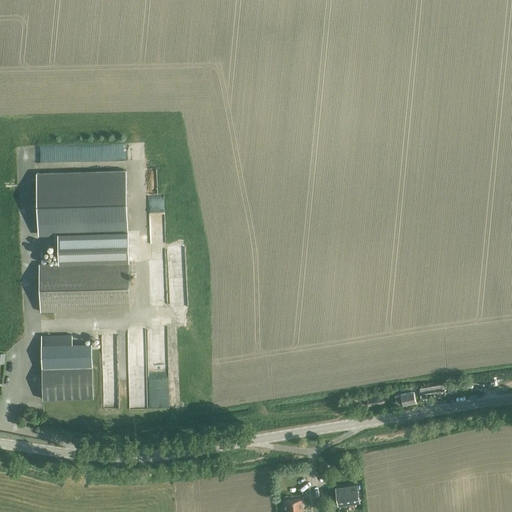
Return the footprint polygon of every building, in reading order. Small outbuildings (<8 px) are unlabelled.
[(127,168),(37,171),(39,234),(59,234),(129,231),(127,168)] [(129,262),(129,231),(59,234),(59,263),(59,264),(129,262)] [(147,247),(148,303),(162,303),(162,247),(147,247)] [(166,307),(183,307),(182,249),(165,249),(166,307)] [(41,312),(131,309),(129,262),(59,264),(39,264),(41,312)] [(146,406),(166,406),(164,351),(144,352),(144,329),(125,330),(127,409),(146,408),(146,406)] [(94,398),(92,344),(73,344),(73,335),(41,336),(43,399),(94,398)] [(403,406),(416,403),(414,391),(401,394),(403,406)] [(101,407),(116,407),(116,396),(101,396),(101,407)] [(369,406),(381,404),(380,397),(368,399),(369,406)] [(357,484),(336,487),(337,496),(339,505),(360,502),(357,484)] [(303,511),(302,499),(285,501),(286,511),(303,511)]
